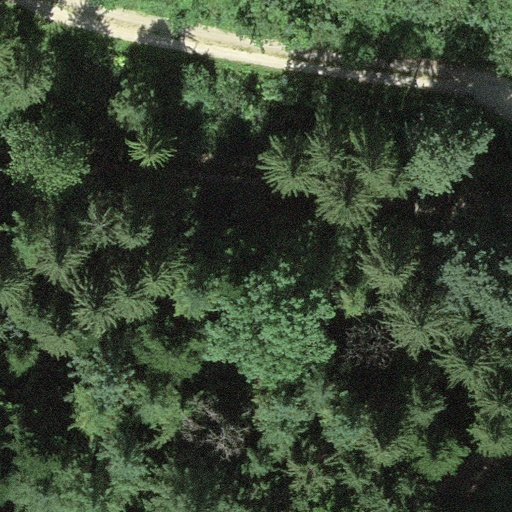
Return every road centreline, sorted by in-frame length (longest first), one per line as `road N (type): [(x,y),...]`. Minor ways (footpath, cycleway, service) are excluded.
road 1 (track): [(0,173),(308,184),(398,199),(511,193)]
road 2 (track): [(34,0),(148,49),(322,84),(463,97),(511,115)]
